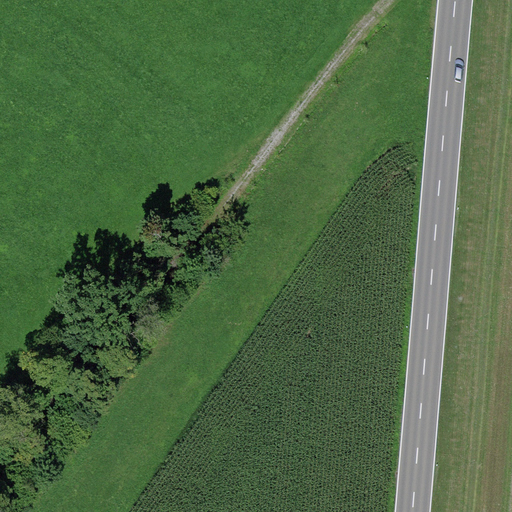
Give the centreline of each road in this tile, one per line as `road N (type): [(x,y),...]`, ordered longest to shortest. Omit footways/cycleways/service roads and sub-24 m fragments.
road 1 (track): [(396,0),(208,225),(0,497)]
road 2 (secondary): [(413,511),(457,0)]
